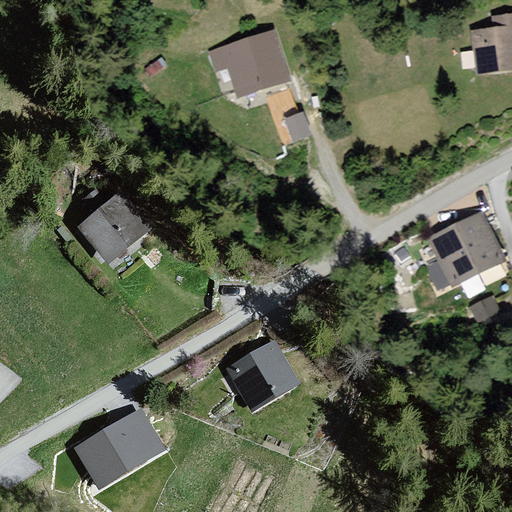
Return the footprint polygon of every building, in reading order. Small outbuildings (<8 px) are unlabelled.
[(511,12),(489,14),(490,29),(472,30),(474,74),(511,71),(511,12)] [(291,79),(275,30),(207,53),(214,73),(228,69),(238,97),(291,79)] [(304,111),(286,118),(294,139),(313,132),(304,111)] [(151,230),(124,192),(78,224),(106,263),(151,230)] [(505,259),(480,209),(426,236),(451,286),(505,259)] [(499,310),(493,296),(470,306),(477,321),(499,310)] [(301,384),(275,340),(227,368),(252,412),(301,384)] [(167,448),(142,408),(74,449),(98,490),(167,448)]
